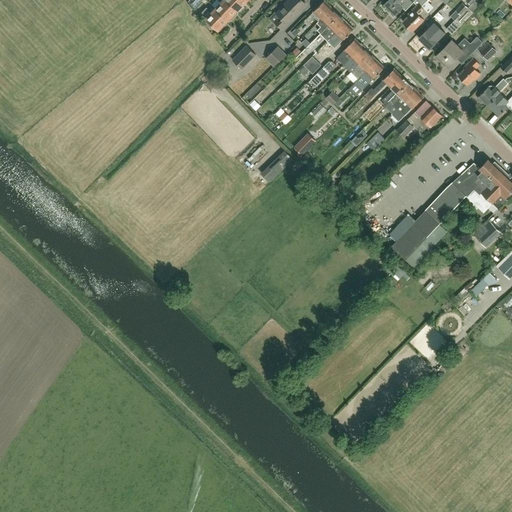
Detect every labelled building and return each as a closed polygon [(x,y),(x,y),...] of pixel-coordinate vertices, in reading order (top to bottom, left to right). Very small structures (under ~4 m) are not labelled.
[(202,0),(201,0),(195,0),(191,4),(195,8),(202,0)] [(233,15),(237,11),(225,0),(217,0),(220,3),(215,9),(227,21),(228,20),(229,21),(231,21),(234,18),(234,16),(233,15)] [(225,0),(237,11),(237,10),(239,12),(244,7),(242,5),(246,1),(244,0),(225,0)] [(276,24),(281,29),(306,5),(301,0),(289,0),(277,13),(275,12),(269,19),(274,25),(276,24)] [(318,21),(332,8),(324,0),(305,19),(309,23),(315,18),(318,21)] [(406,10),(414,2),(415,0),(388,0),(384,4),(395,15),(403,7),(406,10)] [(415,0),(414,2),(414,3),(417,5),(407,15),(409,16),(403,22),(412,31),(428,15),(427,13),(421,7),(424,3),(423,2),(425,0),(428,0),(430,1),(431,0),(415,0)] [(454,20),(446,29),(452,35),(473,13),(467,8),(462,3),(455,11),(456,11),(460,15),(454,20)] [(215,9),(212,5),(208,9),(211,13),(206,19),(218,31),(227,21),(215,9)] [(320,34),(339,15),(332,8),(318,21),(318,22),(316,23),(320,27),(317,30),(320,34)] [(327,41),(346,22),(339,15),(320,34),(327,41)] [(346,22),(327,41),(335,34),(338,37),(331,44),(334,48),(353,29),(346,22)] [(419,38),(430,49),(438,41),(438,40),(445,33),(434,23),(427,30),(419,38)] [(463,51),(452,40),(435,57),(442,64),(443,62),(448,67),(456,59),(462,64),(482,43),(477,37),(463,51)] [(344,65),(362,46),(355,39),(336,58),(344,65)] [(232,48),(237,53),(244,47),(238,41),(232,48)] [(479,52),(487,61),(497,51),(488,43),(479,52)] [(232,60),(242,70),(256,55),(246,45),(232,60)] [(265,58),(273,67),(286,55),(278,46),(265,58)] [(351,72),(369,53),(362,46),(344,65),(347,68),(339,77),(343,80),(351,72)] [(366,71),(376,60),(369,53),(351,72),(358,79),(366,71)] [(506,73),(511,67),(511,56),(501,68),(506,73)] [(312,57),(303,65),(312,74),(321,65),(312,57)] [(475,69),(480,65),(473,58),(463,68),(464,70),(458,76),(467,85),(479,73),(475,69)] [(362,90),(365,86),(367,84),(373,79),(384,68),(376,60),(366,71),(358,79),(355,83),(362,90)] [(324,67),(310,80),(317,86),(330,73),(328,72),(324,67)] [(390,87),(401,76),(394,69),(383,80),(373,90),(372,88),(365,95),(370,100),(386,84),(390,87)] [(390,102),(408,83),(401,76),(390,87),(393,90),(382,100),(384,102),(382,104),(385,107),(390,102)] [(489,86),(488,87),(479,96),(479,97),(478,98),(478,100),(481,103),(483,103),(484,102),(487,105),(500,92),(508,83),(503,79),(495,88),(494,87),(492,86),(490,86),(489,86)] [(261,88),(257,83),(246,94),(250,99),(261,88)] [(391,115),(415,90),(408,83),(390,102),(397,109),(391,114),(391,115)] [(399,122),(404,116),(412,108),(412,109),(423,97),(415,90),(391,115),(399,122)] [(326,98),(333,105),(340,98),(332,91),(326,98)] [(500,92),(487,105),(499,116),(508,107),(505,104),(509,101),(500,92)] [(432,106),(421,118),(431,128),(442,116),(432,106)] [(284,111),(280,117),(288,122),(292,116),(284,111)] [(396,130),(399,133),(397,135),(400,138),(402,136),(404,138),(414,128),(410,123),(417,116),(414,113),(407,120),(406,120),(396,130)] [(367,135),(362,130),(351,141),(356,146),(367,135)] [(378,132),(366,144),(374,151),(385,139),(378,132)] [(308,133),(294,147),(302,155),(316,141),(308,133)] [(286,152),(284,154),(283,153),(268,167),(269,168),(261,175),(269,184),(292,162),(291,162),(293,160),(286,152)] [(397,240),(392,246),(405,259),(438,224),(447,214),(448,215),(466,196),(467,197),(483,213),(492,204),(498,209),(507,200),(505,198),(511,190),(511,183),(501,172),(488,160),(479,169),(474,163),(446,187),(415,221),(397,240)] [(482,242),(497,229),(489,220),(474,233),(482,242)] [(511,253),(499,266),(509,277),(511,274),(511,253)] [(391,259),(385,266),(395,276),(401,269),(391,259)] [(491,272),(473,289),(479,296),(498,278),(491,272)]
